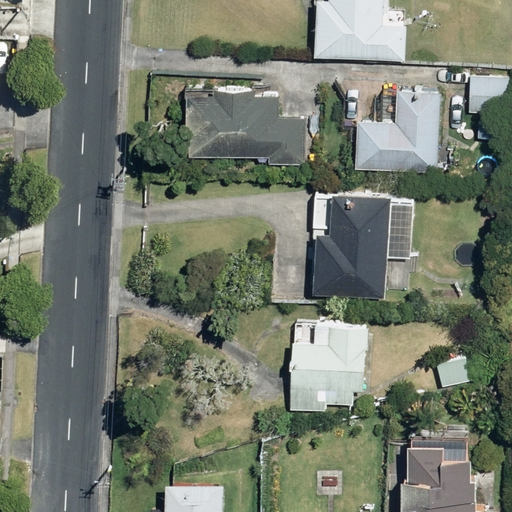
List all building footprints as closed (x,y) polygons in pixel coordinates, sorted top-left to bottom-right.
[(320,0),(318,51),(408,55),(409,19),(386,18),(387,0),(320,0)] [(472,109),(509,110),(511,73),(473,72),(472,109)] [(271,160),(307,161),(308,113),(281,113),(282,91),(258,90),(258,84),(218,83),(217,89),(190,88),(189,131),(193,132),(193,150),(272,153),(271,160)] [(358,163),(440,167),(444,87),(401,85),(399,117),(361,115),(358,163)] [(317,289),(387,293),(394,191),(337,187),(334,228),(321,227),(317,289)] [(317,338),(297,337),(295,384),(366,387),(368,344),(371,344),(372,322),(318,320),(317,338)] [(452,323),(422,323),(422,342),(452,342),(452,323)] [(439,362),(443,383),(472,377),(467,356),(439,362)] [(490,511),(490,506),(479,505),(480,473),(476,473),(476,451),(472,451),(472,431),(416,430),(416,438),(413,438),(413,473),(407,473),(406,511),(490,511)] [(168,511),(225,511),(226,480),(170,478),(168,511)] [(328,507),(328,510),(341,510),(341,486),(327,486),(327,490),(303,490),(303,507),(328,507)]
